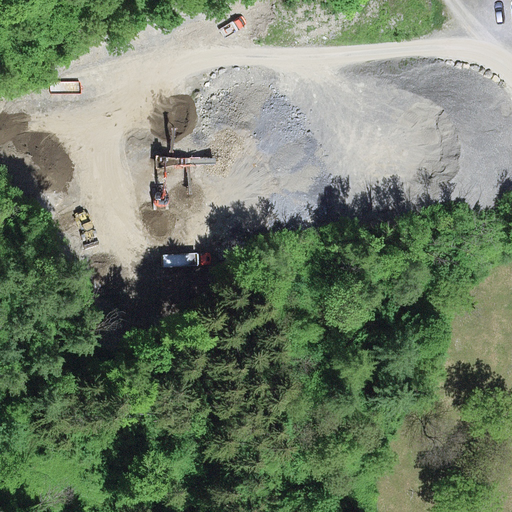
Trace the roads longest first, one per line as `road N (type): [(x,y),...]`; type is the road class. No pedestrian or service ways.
road 1 (track): [(500,54),(465,46),(390,48),(159,72),(91,125),(96,195)]
road 2 (track): [(0,464),(117,490),(139,478),(164,434)]
